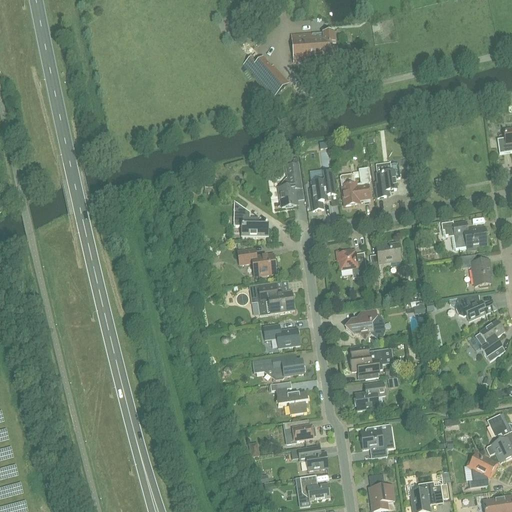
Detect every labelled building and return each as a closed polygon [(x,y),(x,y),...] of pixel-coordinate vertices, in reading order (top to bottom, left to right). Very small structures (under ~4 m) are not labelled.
[(293,64),(335,61),(333,33),(291,37),(293,64)] [(262,59),(255,65),(249,70),(259,81),(272,70),(262,59)] [(286,86),(277,75),(264,87),(274,97),(286,86)] [(511,129),(503,131),(504,139),(497,140),(499,155),(511,153),(511,129)] [(391,173),(376,175),(377,183),(375,184),(377,199),(386,198),(385,193),(396,191),(394,180),(400,179),(398,164),(390,165),(391,173)] [(279,188),(279,189),(282,209),(297,207),(295,191),(302,190),(299,166),(286,167),(287,179),(279,188)] [(370,204),(369,201),(367,184),(371,184),(368,169),(358,170),(360,185),(356,186),(354,178),(351,175),(340,177),(344,208),(359,206),(358,203),(363,202),(363,205),(370,204)] [(323,204),(328,203),(326,192),(328,190),(336,189),(334,173),(322,175),(323,177),(318,178),(314,183),(311,184),(313,201),(311,201),(312,213),(324,211),(323,204)] [(234,202),(233,203),(233,228),(241,228),(241,238),(268,239),(268,228),(258,227),(259,220),(249,220),(249,214),(234,202)] [(390,214),(396,207),(393,204),(387,211),(390,214)] [(466,252),(487,249),(483,228),(467,231),(466,224),(453,225),(452,223),(441,225),(442,237),(445,239),(451,238),(452,251),(455,252),(466,251),(466,252)] [(380,278),(379,272),(378,265),(399,262),(397,246),(383,248),(382,246),(375,247),(376,257),(369,258),(372,280),(380,278)] [(254,259),(253,251),(237,254),(239,267),(251,265),(253,278),(275,275),(273,256),(254,259)] [(367,278),(364,262),(356,263),(355,252),(346,253),(345,252),(340,253),(340,254),(337,255),(340,272),(351,270),(352,280),(367,278)] [(487,271),(490,271),(488,262),(476,264),(475,257),(458,259),(460,270),(472,269),(474,288),(489,285),(487,271)] [(267,317),(294,313),(291,293),(276,295),(275,287),(257,290),(259,304),(257,304),(259,318),(267,316),(267,317)] [(478,296),(457,299),(458,303),(455,309),(458,315),(463,317),(466,316),(468,322),(496,310),(493,303),(483,307),(480,302),(479,302),(478,296)] [(375,312),(361,314),(362,320),(357,321),(351,322),(345,330),(353,336),(357,335),(364,340),(369,334),(369,335),(373,334),(377,338),(380,334),(381,330),(380,326),(379,322),(376,319),(375,314),(375,312)] [(479,334),(475,337),(485,352),(483,353),(489,363),(503,354),(495,342),(496,339),(505,333),(496,322),(479,334)] [(278,350),(299,347),(297,332),(280,334),(278,327),(263,329),(264,342),(276,340),(278,350)] [(440,338),(432,340),(433,348),(441,346),(440,338)] [(349,350),(351,358),(349,358),(351,374),(357,373),(358,378),(364,377),(365,381),(378,379),(377,375),(379,375),(379,372),(382,371),(381,367),(387,366),(385,351),(368,353),(367,347),(349,350)] [(271,372),(273,381),(274,382),(282,381),(283,379),(303,376),(301,363),(286,365),(285,359),(251,364),(253,374),(271,372)] [(489,388),(491,382),(485,379),(482,385),(489,388)] [(276,400),(277,409),(288,407),(289,417),(306,415),(304,405),(307,404),(305,395),(298,396),(287,397),(286,391),(291,391),(290,384),(269,387),(270,394),(275,393),(275,394),(276,393),(277,399),(276,400)] [(364,387),(365,394),(354,396),(357,413),(370,411),(369,409),(378,408),(376,398),(384,397),(382,384),(364,387)] [(493,400),(493,401),(503,399),(501,390),(492,392),(492,394),(493,400)] [(511,447),(511,434),(511,432),(502,414),(486,422),(489,427),(491,428),(494,426),(499,436),(500,435),(502,437),(497,439),(497,441),(498,443),(486,448),(486,450),(489,457),(495,454),(500,464),(511,457),(511,451),(511,449),(511,447)] [(283,425),(284,426),(285,437),(286,445),(296,443),(313,441),(313,439),(316,438),(314,429),(311,430),(311,428),(309,428),(297,430),(296,423),(294,424),(283,425)] [(372,451),(374,460),(387,459),(385,447),(389,447),(390,445),(388,432),(387,431),(380,432),(379,428),(366,430),(365,432),(365,434),(360,435),(362,451),(371,450),(372,451)] [(249,446),(249,448),(251,458),(258,457),(256,445),(249,446)] [(320,448),(310,450),(298,452),(299,463),(306,462),(307,472),(319,471),(319,470),(327,469),(325,454),(321,455),(320,448)] [(491,475),(495,466),(473,454),(467,468),(471,470),(473,482),(468,482),(469,490),(487,488),(486,477),(488,473),(491,475)] [(386,504),(393,502),(391,487),(384,488),(382,476),(368,478),(370,490),(368,490),(371,511),(381,511),(387,511),(386,504)] [(302,495),(309,501),(310,502),(312,503),(330,500),(328,486),(318,488),(315,488),(314,478),(299,480),(302,495)] [(433,484),(417,486),(406,488),(407,498),(410,497),(412,511),(428,511),(428,507),(430,507),(429,502),(435,501),(433,484)] [(511,511),(511,503),(511,496),(501,498),(502,500),(482,502),(483,511),(511,511)]
